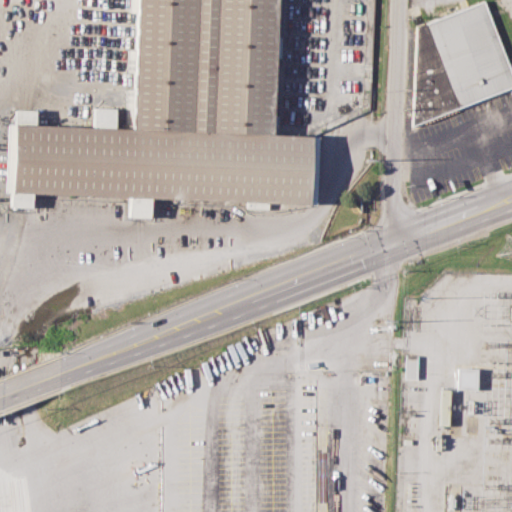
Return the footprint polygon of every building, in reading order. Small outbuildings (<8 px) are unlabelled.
[(276,0),(270,133),(315,135),(312,203),(151,199),(150,217),(128,215),(127,197),(33,192),(31,206),(8,205),(9,191),(4,191),(6,123),(11,123),(14,109),(34,109),(34,123),(91,126),(91,107),(113,107),(113,127),(130,127),(135,0),(276,0)] [(511,85),(408,126),(412,27),(481,0),(511,82),(511,85)] [(403,378),(415,378),(416,354),(404,354),(403,378)] [(475,389),(476,368),(455,367),(455,388),(475,389)] [(437,424),(448,425),(449,389),(438,388),(437,424)]
